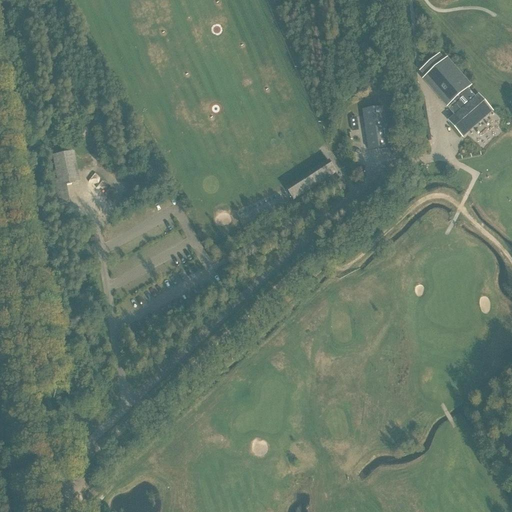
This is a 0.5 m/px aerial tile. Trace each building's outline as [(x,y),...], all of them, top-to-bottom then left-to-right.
[(463,137),(461,135),(490,109),(491,111),(492,111),(480,97),(477,99),(468,89),(470,87),(447,60),(445,63),(439,56),(422,72),(427,78),(425,80),(448,107),(450,104),(460,115),(450,123),(462,137),(463,137)] [(363,111),(366,127),(369,151),(383,149),(389,148),(383,108),(363,111)] [(73,154),(53,157),(58,181),(52,182),(56,207),(69,205),(66,187),(79,185),(73,154)] [(293,198),(338,172),(333,162),(288,189),(293,198)] [(96,174),(89,182),(97,189),(104,181),(96,174)] [(229,213),(216,217),(220,228),(233,224),(229,213)] [(267,441),(258,440),(258,449),(267,450),(267,441)]
